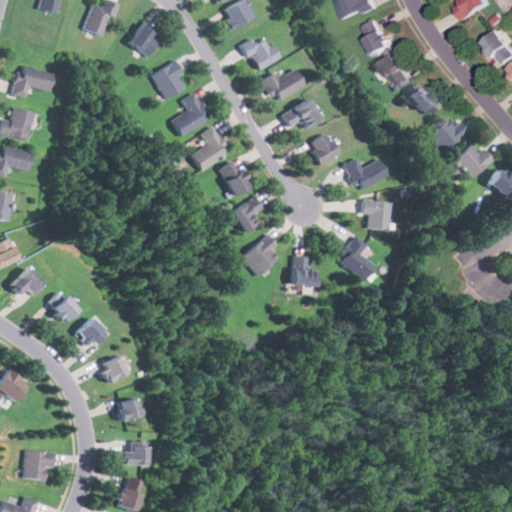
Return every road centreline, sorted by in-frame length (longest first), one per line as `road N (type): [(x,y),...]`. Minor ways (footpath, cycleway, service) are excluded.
road 1 (residential): [(165,0),(182,14),(306,213)]
road 2 (residential): [(0,323),(50,362),(80,411),(83,466),(68,511)]
road 3 (residential): [(511,127),(438,42),(413,0)]
